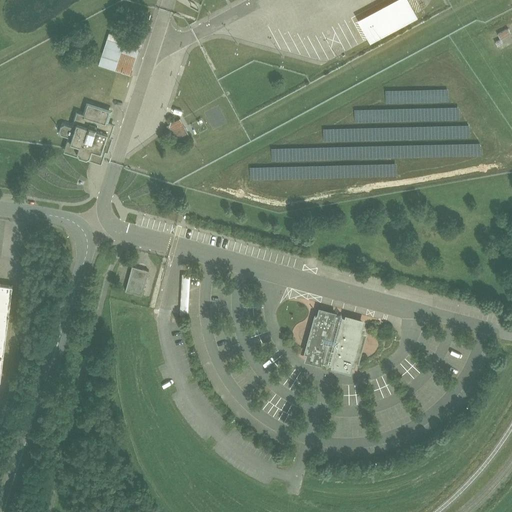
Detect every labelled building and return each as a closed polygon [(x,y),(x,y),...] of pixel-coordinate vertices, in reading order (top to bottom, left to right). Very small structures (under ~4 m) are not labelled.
[(369,40),(417,17),(409,0),(389,0),(357,15),(369,40)] [(509,28),(498,33),(501,39),(496,41),(499,46),(504,43),(502,39),(511,33),(509,28)] [(109,32),(99,65),(131,75),(142,42),(109,32)] [(91,104),(88,106),(85,114),(81,113),(77,115),(74,126),(65,123),(62,125),(60,130),(62,134),(70,136),(67,147),(69,151),(76,153),(79,152),(80,155),(88,157),(90,156),(92,158),(99,161),(102,159),(113,127),(111,123),(107,122),(110,113),(108,109),(91,104)] [(181,118),(167,125),(178,144),(191,137),(181,118)] [(150,270),(133,266),(130,275),(147,280),(150,270)] [(191,274),(183,274),(181,314),(189,314),(191,274)] [(147,280),(130,275),(126,291),(143,295),(147,280)] [(13,285),(0,283),(0,380),(1,380),(13,285)] [(362,321),(322,310),(320,317),(318,317),(308,350),(311,351),(309,358),(350,369),(351,362),(354,363),(355,358),(357,358),(358,358),(355,357),(361,335),(364,335),(362,334),(363,329),(361,328),(362,321)]
